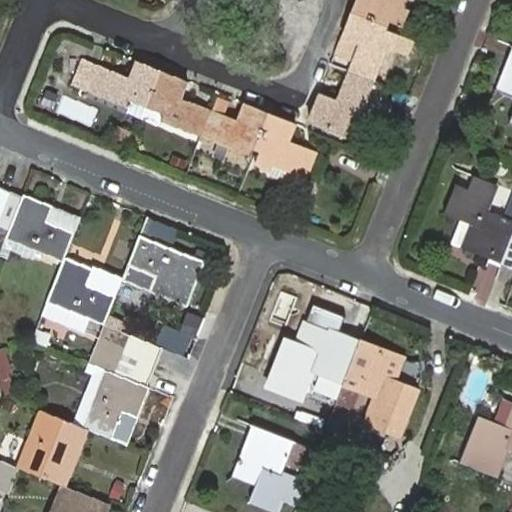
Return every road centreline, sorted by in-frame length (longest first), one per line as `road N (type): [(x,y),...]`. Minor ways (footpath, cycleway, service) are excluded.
road 1 (residential): [(273,234),(161,511)]
road 2 (residential): [(273,234),(0,122)]
road 3 (residential): [(370,274),(478,0)]
road 4 (residential): [(185,38),(298,82),(330,0)]
road 5 (residential): [(511,331),(370,274)]
